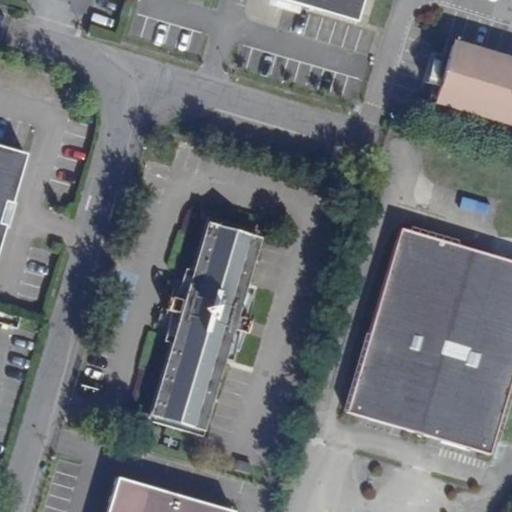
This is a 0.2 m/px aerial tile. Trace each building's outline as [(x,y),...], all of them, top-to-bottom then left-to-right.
[(281,0),(284,5),(306,12),(307,10),(354,24),(361,0),(281,0)] [(430,106),(432,101),(449,42),(444,41),(439,57),(431,86),(425,104),(430,106)] [(432,101),(511,124),(511,66),(464,53),(466,47),(449,42),(432,101)] [(511,66),(511,61),(466,47),(464,53),(511,66)] [(422,84),(431,86),(439,57),(431,55),(422,84)] [(511,130),(511,124),(432,101),(430,106),(511,130)] [(19,157),(0,150),(0,203),(5,205),(19,157)] [(198,440),(231,332),(235,320),(260,237),(205,220),(179,303),(175,316),(142,423),(198,440)] [(463,444),(461,451),(486,459),(511,373),(511,265),(399,231),(342,415),(367,423),(369,416),(392,423),(390,430),(437,444),(440,437),(463,444)] [(175,316),(179,303),(167,299),(163,313),(175,316)] [(247,324),(235,320),(231,332),(243,336),(247,324)] [(369,416),(367,423),(390,430),(392,423),(369,416)] [(437,444),(461,451),(463,444),(440,437),(437,444)] [(220,511),(112,478),(101,511),(220,511)]
